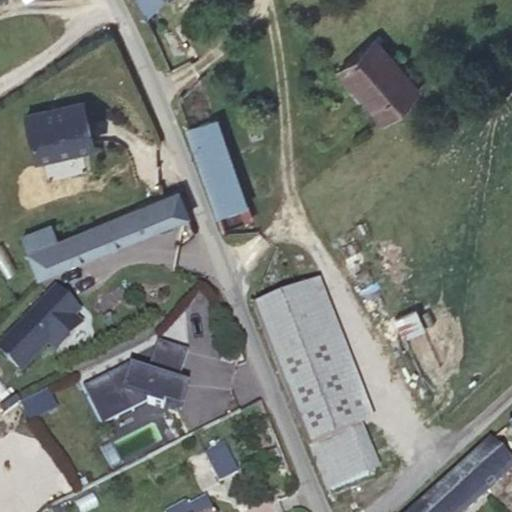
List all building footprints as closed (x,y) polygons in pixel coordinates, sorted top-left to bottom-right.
[(135,0),(143,15),(159,0),(135,0)] [(418,89),(373,38),(339,69),(383,120),(418,89)] [(209,96),(179,107),(186,129),(217,118),(209,96)] [(46,111),(24,117),(33,156),(39,159),(93,146),(81,102),(59,108),(59,110),(47,113),(46,111)] [(217,118),(186,129),(217,216),(221,214),(247,205),(217,118)] [(188,216),(178,190),(149,203),(160,228),(188,216)] [(160,228),(149,203),(57,242),(27,254),(37,277),(160,228)] [(247,205),(221,214),(226,228),(252,219),(247,205)] [(27,254),(57,242),(51,225),(20,237),(27,254)] [(287,398),(327,491),(374,471),(357,427),(370,422),(316,282),(252,307),(287,398)] [(0,347),(0,349),(22,370),(48,343),(55,350),(74,329),(67,323),(73,317),(78,312),(55,289),(0,347)] [(73,317),(67,323),(74,329),(80,324),(73,317)] [(129,366),(83,389),(102,427),(148,404),(163,410),(165,406),(181,412),(190,388),(181,384),(180,383),(191,354),(161,343),(150,372),(129,366)] [(28,419),(54,405),(43,384),(17,398),(28,419)] [(201,449),(216,479),(236,469),(221,439),(201,449)] [(414,511),(465,511),(511,469),(511,467),(490,443),(414,511)] [(37,489),(49,510),(76,496),(66,476),(37,489)] [(212,511),(206,498),(188,507),(186,503),(166,511),(212,511)]
